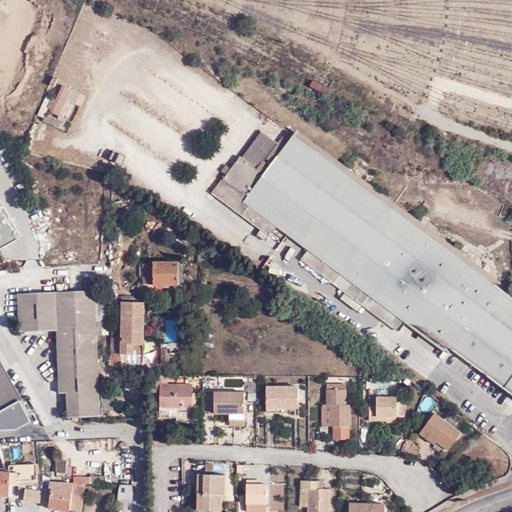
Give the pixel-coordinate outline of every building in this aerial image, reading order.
[(57,116),(70,90),(62,85),(55,99),(52,97),(47,107),(51,109),(49,112),(57,116)] [(293,135),(287,130),(266,159),(272,163),(293,135)] [(511,378),(511,297),(293,135),(272,163),(270,166),(264,175),(256,169),(240,156),(231,169),(226,176),(213,194),(261,229),(270,236),(280,223),(311,246),(301,259),(396,331),(407,317),(505,388),(511,378)] [(124,156),(113,151),(109,159),(121,165),(124,156)] [(263,160),(256,169),(264,175),(270,166),(263,160)] [(220,172),(226,176),(231,169),(225,165),(220,172)] [(0,201),(0,248),(20,238),(0,201)] [(266,241),(270,236),(261,229),(257,234),(266,241)] [(143,297),(153,297),(154,285),(179,284),(179,262),(154,262),(154,265),(144,265),(143,284),(137,285),(136,293),(143,293),(143,297)] [(97,416),(94,322),(93,298),(92,290),(78,291),(17,293),(18,331),(55,331),(55,335),(57,393),(65,393),(66,416),(97,416)] [(108,321),(108,297),(99,297),(99,321),(108,321)] [(143,303),(120,302),(119,337),(111,336),(110,355),(142,355),(143,303)] [(169,346),(161,346),(161,365),(169,365),(169,346)] [(141,368),(142,355),(110,355),(110,368),(141,368)] [(0,431),(17,431),(32,423),(19,402),(0,365),(0,431)] [(160,382),(160,371),(159,371),(152,371),(151,388),(158,388),(158,406),(167,406),(167,401),(181,401),(181,406),(190,406),(189,378),(184,378),(184,376),(177,376),(177,382),(160,382)] [(277,406),(277,409),(294,409),(294,384),(264,384),(263,405),(277,406)] [(322,401),(323,422),(326,422),(327,435),(345,434),(344,398),(340,398),(339,384),(319,384),(319,401),(322,401)] [(213,389),(213,410),(230,409),(230,421),(240,421),(241,390),(213,389)] [(379,411),(391,411),(397,411),(396,391),(362,393),(363,415),(380,415),(379,411)] [(120,410),(118,395),(100,396),(102,412),(120,410)] [(315,422),(323,422),(322,401),(319,401),(315,401),(315,422)] [(417,419),(433,431),(444,439),(456,421),(428,403),(417,419)] [(190,406),(181,406),(167,406),(158,406),(158,417),(174,417),(174,422),(190,422),(190,406)] [(430,435),(433,431),(417,419),(414,424),(430,435)] [(54,460),(54,473),(64,473),(65,460),(54,460)] [(211,461),(202,460),(202,470),(210,470),(211,461)] [(39,467),(38,467),(11,467),(10,474),(0,473),(0,497),(10,498),(11,487),(38,488),(39,472),(39,467)] [(193,491),(195,491),(201,491),(203,471),(194,471),(193,491)] [(201,491),(195,491),(195,507),(220,508),(221,472),(203,471),(201,491)] [(92,477),(84,477),(83,484),(84,484),(84,483),(98,484),(98,475),(92,475),(92,477)] [(305,502),(304,511),(324,511),(325,484),(318,484),(312,485),(312,475),(296,475),(296,484),(297,484),(306,484),(305,502)] [(259,478),(245,477),(244,510),(263,511),(266,483),(259,483),(259,478)] [(70,495),(70,484),(52,483),(51,507),(68,509),(70,495)] [(70,484),(70,495),(82,495),(82,484),(71,484),(70,484)] [(296,502),(305,502),(306,484),(297,484),(296,502)] [(134,485),(122,485),(119,501),(134,501),(134,485)] [(42,492),(27,491),(26,502),(41,504),(42,492)] [(70,495),(68,509),(81,511),(82,495),(70,495)] [(381,511),(382,500),(346,499),(345,511),(381,511)]
